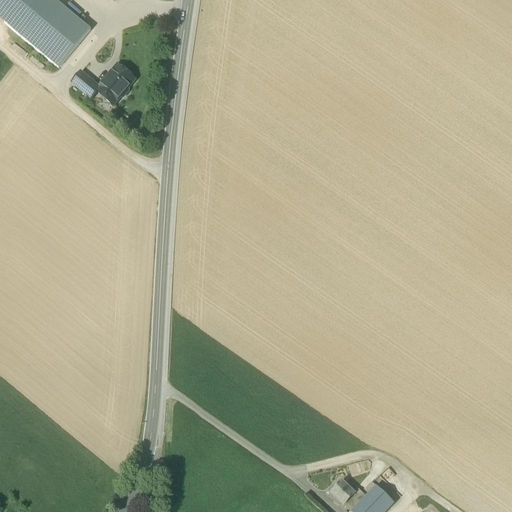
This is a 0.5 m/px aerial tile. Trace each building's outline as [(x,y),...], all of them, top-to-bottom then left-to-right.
[(89,25),(59,0),(0,0),(0,15),(57,63),(89,25)] [(133,75),(116,61),(98,83),(95,86),(96,87),(112,101),(119,92),(122,92),(126,87),(126,83),(133,75)] [(92,78),(80,67),(71,78),(83,89),(92,78)] [(92,78),(83,89),(90,94),(96,87),(95,86),(98,83),(92,78)] [(352,490),(341,479),(330,490),(343,503),(353,493),(356,496),(361,490),(356,486),(352,490)] [(372,480),(364,487),(368,491),(376,484),(372,480)] [(351,510),(350,510),(352,511),(382,511),(393,501),(376,484),(368,491),(365,494),(351,510)] [(353,493),(343,503),(351,510),(365,494),(361,490),(356,496),(353,493)]
